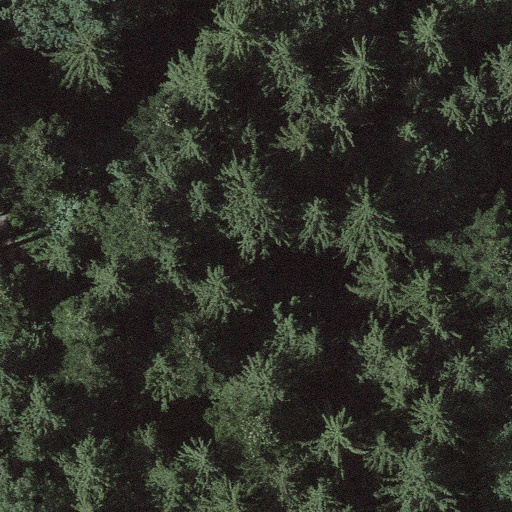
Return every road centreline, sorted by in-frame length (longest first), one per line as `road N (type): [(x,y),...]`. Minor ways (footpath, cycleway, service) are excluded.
road 1 (track): [(0,226),(15,278),(57,320),(251,321),(366,276),(485,189),(511,146)]
road 2 (track): [(57,320),(119,511)]
